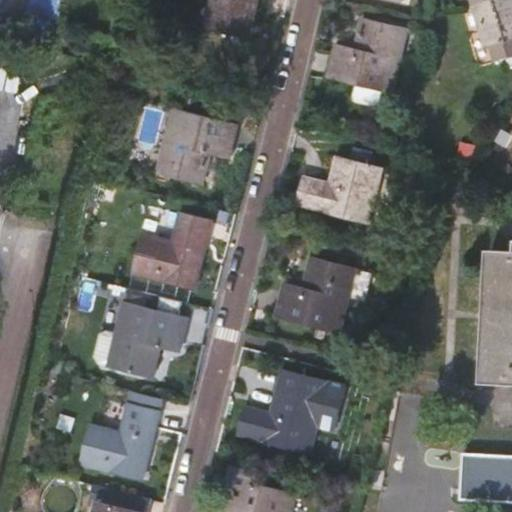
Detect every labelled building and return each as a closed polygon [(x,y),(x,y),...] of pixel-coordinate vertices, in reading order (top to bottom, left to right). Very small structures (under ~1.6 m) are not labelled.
[(54,21),(59,0),(28,0),(25,14),(54,21)] [(253,38),(257,23),(260,11),(267,13),(270,0),(203,0),(203,3),(215,5),(210,27),(253,38)] [(511,0),(495,0),(479,5),(491,48),(493,47),(498,64),(511,59),(511,0)] [(265,25),(267,13),(260,11),(257,23),(265,25)] [(395,93),(411,29),(364,18),(356,48),(339,44),(331,78),(359,85),(356,97),(359,102),(377,106),(382,103),(384,91),(395,93)] [(178,94),(174,107),(189,111),(193,97),(178,94)] [(227,106),(223,119),(240,123),(243,110),(227,106)] [(223,119),(189,111),(174,107),(156,179),(173,183),(172,188),(200,195),(204,195),(209,193),(212,190),(214,185),(222,155),(232,157),(240,123),(223,119)] [(383,169),(339,157),(333,180),(306,174),(299,203),(370,220),(374,203),(383,169)] [(215,221),(182,213),(175,239),(144,232),(134,272),(198,288),(215,221)] [(511,250),(492,249),(485,382),(511,383),(511,455),(465,453),(462,500),(511,502),(511,250)] [(358,267),(313,256),(305,285),(285,281),(276,317),(342,332),(358,267)] [(161,309),(125,300),(117,332),(98,327),(92,331),(86,352),(90,359),(110,363),(109,366),(155,378),(163,348),(182,352),(191,317),(182,314),(186,300),(165,295),(161,309)] [(325,398),(280,387),(275,411),(247,404),(240,432),(312,450),(325,398)] [(133,389),(130,402),(165,411),(168,398),(133,389)] [(165,411),(130,402),(123,429),(94,422),(83,462),(148,479),(165,411)] [(231,508),(225,507),(223,511),(293,511),(298,493),(257,482),(260,469),(231,462),(223,497),(233,500),(231,508)] [(144,511),(149,497),(108,487),(104,502),(100,501),(97,511),(144,511)] [(221,505),(225,507),(231,508),(233,500),(223,497),(221,505)]
